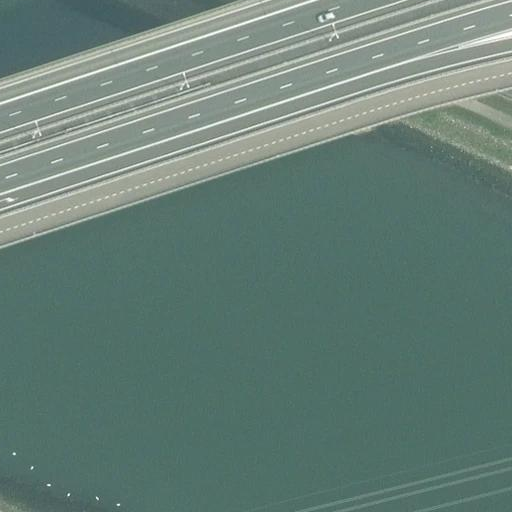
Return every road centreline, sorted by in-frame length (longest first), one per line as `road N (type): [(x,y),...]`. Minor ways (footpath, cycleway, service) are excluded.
road 1 (unclassified): [(511,74),(0,237)]
road 2 (motorway): [(0,183),(382,59)]
road 3 (motorway): [(317,18),(0,123)]
road 4 (unclassified): [(511,82),(323,0)]
road 5 (motorway): [(382,59),(511,18)]
road 6 (motorway): [(382,59),(511,42)]
